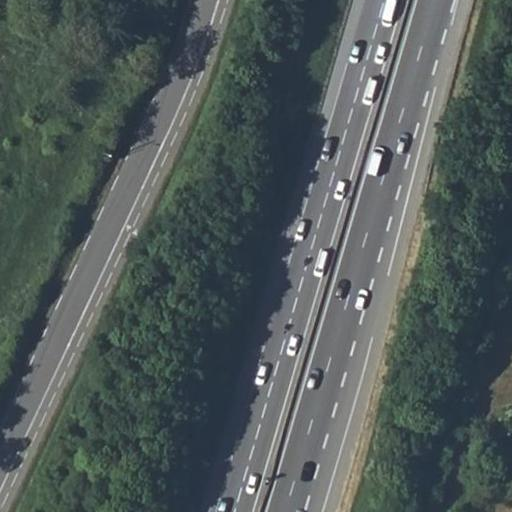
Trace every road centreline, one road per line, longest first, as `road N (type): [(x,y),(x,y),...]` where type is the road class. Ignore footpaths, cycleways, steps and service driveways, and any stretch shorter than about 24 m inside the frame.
road 1 (trunk): [(284,511),(434,0)]
road 2 (trunk): [(383,0),(234,511)]
road 3 (unclassified): [(206,0),(177,88),(0,468)]
